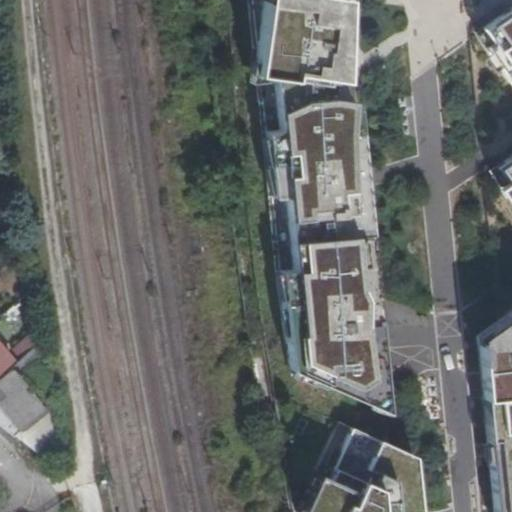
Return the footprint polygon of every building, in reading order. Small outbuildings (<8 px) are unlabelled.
[(344,0),(247,0),(253,48),(250,69),(256,70),(289,375),(388,417),(357,107),(341,77),(344,0)] [(511,4),(484,24),(511,66),(511,4)] [(511,156),(493,169),(511,196),(511,156)] [(511,511),(511,310),(477,336),(478,350),(483,399),(489,398),(491,423),(485,423),(493,511),(511,511)] [(38,359),(35,346),(0,376),(0,423),(44,456),(57,441),(40,365),(44,359),(42,355),(38,359)] [(489,398),(483,399),(485,423),(491,423),(489,398)] [(418,511),(413,457),(338,422),(299,511),(418,511)]
